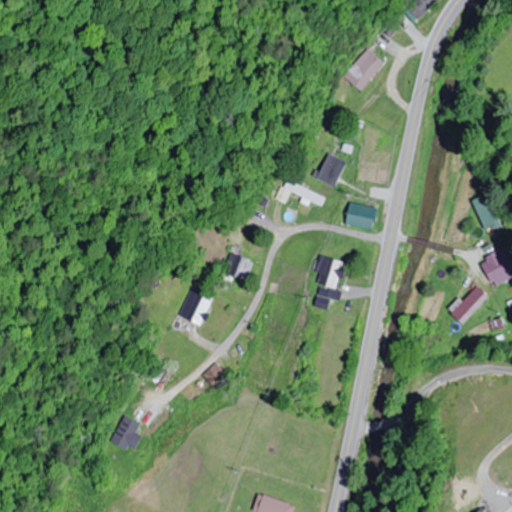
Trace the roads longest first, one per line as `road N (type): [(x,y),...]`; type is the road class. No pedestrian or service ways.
road 1 (secondary): [(336,511),(425,81),(457,0)]
road 2 (residential): [(391,241),(319,227),(278,241),(255,306),(208,361),(152,408)]
